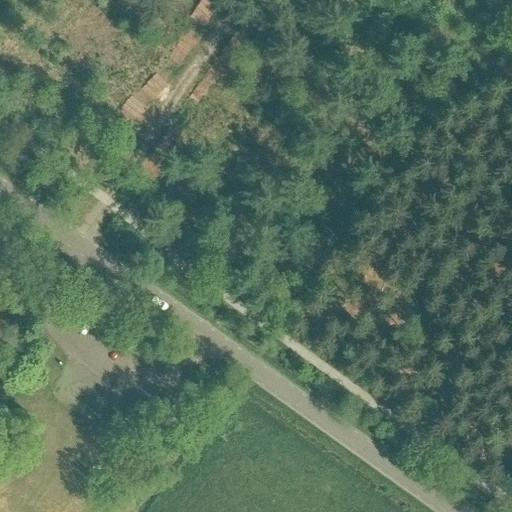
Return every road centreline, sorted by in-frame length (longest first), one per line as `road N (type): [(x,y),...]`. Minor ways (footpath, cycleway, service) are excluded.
road 1 (tertiary): [(451,511),(0,189)]
road 2 (track): [(244,0),(131,163)]
